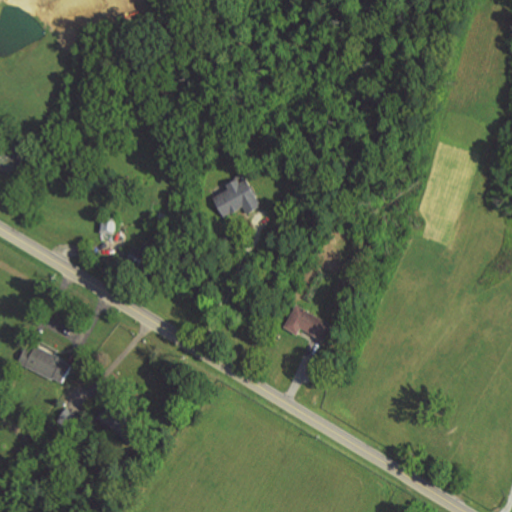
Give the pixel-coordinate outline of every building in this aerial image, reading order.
[(0,166),(15,176),(30,154),(12,142),(6,150),(0,146),(0,166)] [(227,217),(246,207),(250,213),(265,205),(250,176),(231,186),(232,188),(216,197),(227,217)] [(103,231),(117,234),(120,222),(106,219),(103,231)] [(145,248),(137,245),(134,254),(151,260),(157,245),(147,241),(145,248)] [(304,329),(329,341),(338,323),(299,305),(288,328),(301,334),(304,329)] [(67,382),(76,363),(31,343),(22,362),(67,382)] [(102,418),(133,442),(144,428),(113,404),(102,418)]
